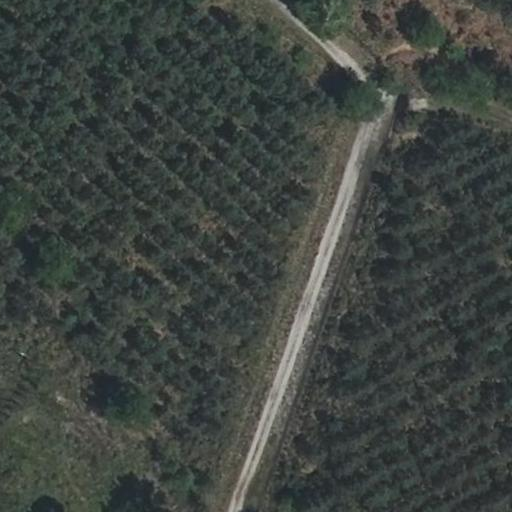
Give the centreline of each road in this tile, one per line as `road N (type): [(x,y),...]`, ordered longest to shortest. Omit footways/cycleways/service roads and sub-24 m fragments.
road 1 (track): [(379,93),(236,511)]
road 2 (track): [(279,0),(398,105),(511,120)]
